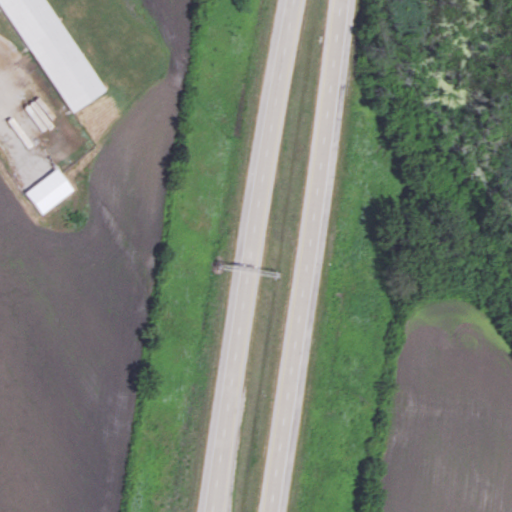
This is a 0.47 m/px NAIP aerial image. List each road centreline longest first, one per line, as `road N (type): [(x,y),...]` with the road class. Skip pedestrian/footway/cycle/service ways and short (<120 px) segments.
road 1 (motorway): [(300,0),(221,511)]
road 2 (motorway): [(269,511),(340,0)]
